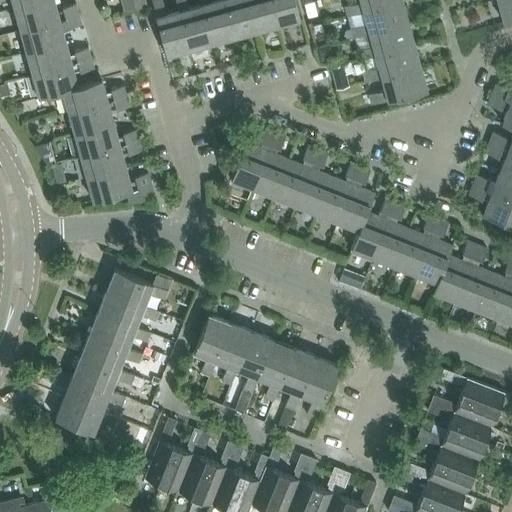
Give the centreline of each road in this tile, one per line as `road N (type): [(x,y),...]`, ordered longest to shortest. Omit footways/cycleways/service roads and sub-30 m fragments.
road 1 (residential): [(511,367),(180,235)]
road 2 (residential): [(224,107),(250,100),(343,136),(459,107),(478,62)]
road 3 (residential): [(176,120),(154,51),(106,64),(88,0)]
road 4 (residential): [(180,235),(125,224),(31,231)]
